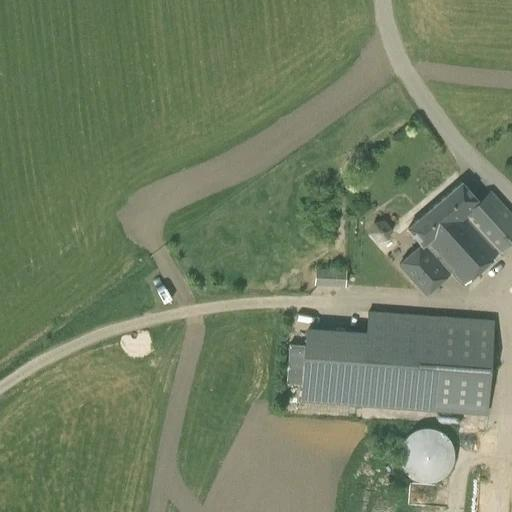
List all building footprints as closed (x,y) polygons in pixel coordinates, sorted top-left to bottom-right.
[(407,229),(422,245),(399,265),(426,294),(449,274),(460,287),(511,240),(511,214),(490,190),(479,200),(461,180),(407,229)] [(375,240),(385,239),(389,230),(383,222),(374,223),(370,232),(375,240)] [(344,287),(346,271),(314,269),(313,285),(344,287)] [(366,311),(359,404),(484,413),(491,321),(366,311)] [(406,438),(402,445),(401,453),(404,465),(410,473),(419,478),(431,479),(443,475),(452,464),(454,454),(453,444),(449,437),(443,431),(435,428),(423,427),(413,431),(406,438)]
